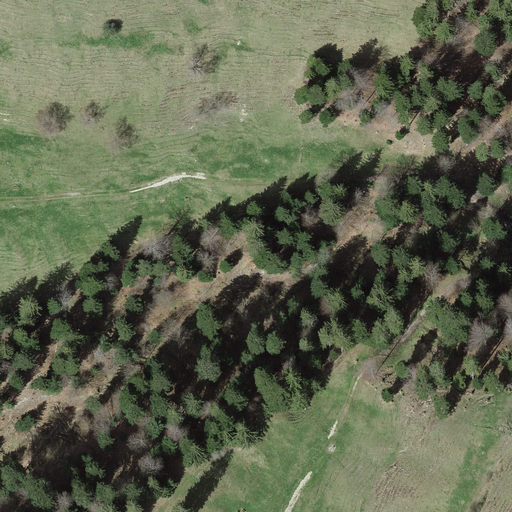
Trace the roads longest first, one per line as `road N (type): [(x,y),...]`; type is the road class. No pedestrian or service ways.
road 1 (track): [(511,225),(461,189),(411,178),(181,174),(135,188),(0,198)]
road 2 (track): [(287,511),(339,426),(362,368),(445,292),(511,260)]
